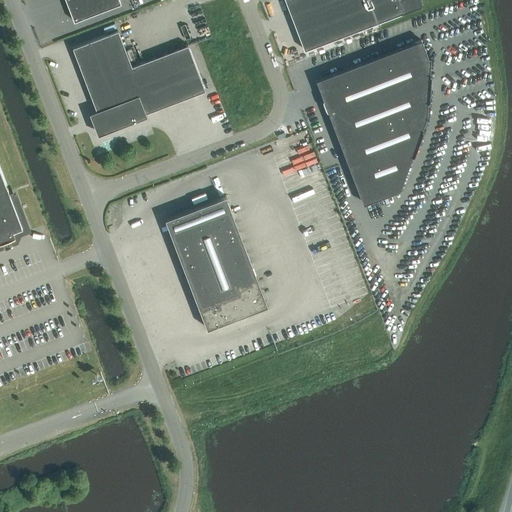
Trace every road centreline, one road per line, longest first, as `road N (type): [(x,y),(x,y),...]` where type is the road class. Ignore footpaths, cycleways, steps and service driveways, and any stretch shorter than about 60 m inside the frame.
road 1 (unknown): [(106,252),(150,200),(238,165),(263,181),(301,253),(300,293),(281,315),(147,352)]
road 2 (unknown): [(302,89),(305,71),(413,32),(433,42),(433,114),(412,181),(373,228),(360,228),(354,218)]
road 3 (unclassified): [(179,511),(187,456),(87,199)]
road 4 (unclassified): [(87,199),(263,132),(276,117),(277,81),(247,0)]
road 5 (unclassified): [(87,199),(10,0)]
road 6 (unknown): [(354,218),(302,89)]
road 7 (unknown): [(196,157),(185,121),(171,111),(101,136)]
